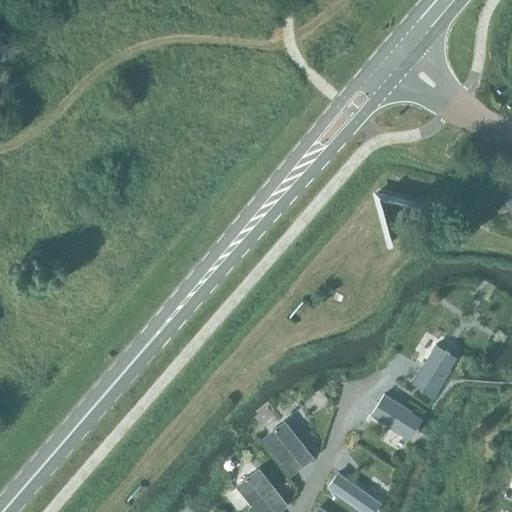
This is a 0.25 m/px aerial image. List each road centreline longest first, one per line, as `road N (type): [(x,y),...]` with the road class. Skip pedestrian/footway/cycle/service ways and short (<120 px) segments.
road 1 (primary): [(4,511),(445,0)]
road 2 (unknown): [(395,301),(417,252),(511,266)]
